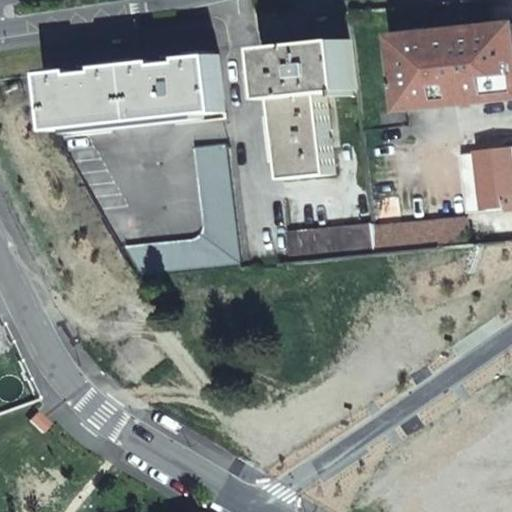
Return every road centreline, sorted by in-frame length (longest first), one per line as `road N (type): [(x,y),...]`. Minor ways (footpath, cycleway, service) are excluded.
road 1 (tertiary): [(0,257),(52,359),(100,417),(262,511)]
road 2 (residential): [(232,0),(268,253)]
road 3 (secondary): [(0,27),(175,0)]
